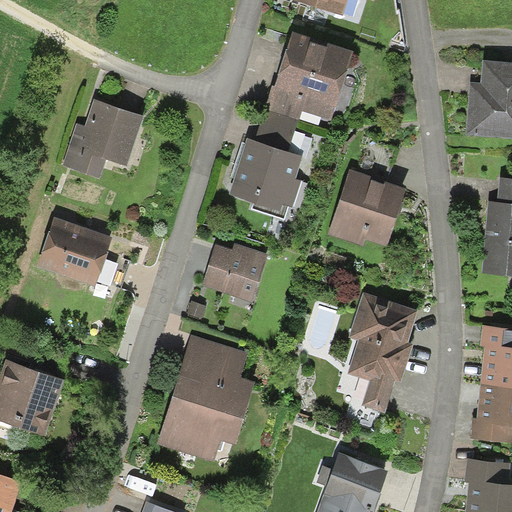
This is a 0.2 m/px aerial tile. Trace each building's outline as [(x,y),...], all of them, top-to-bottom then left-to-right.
[(288,0),(343,19),(349,0),(369,0),(371,1),(371,0),(288,0)] [(265,111),(299,121),(303,112),(332,121),(354,53),(293,34),(275,87),(273,86),(265,111)] [(466,136),(511,139),(511,63),(483,61),(481,84),(470,83),(466,136)] [(106,161),(127,168),(144,117),(94,100),(85,128),(77,125),(63,167),(100,180),(106,161)] [(255,142),(289,153),(299,121),(265,111),(255,142)] [(247,140),(230,197),(281,213),(283,206),(294,209),(302,182),(296,180),(303,157),(289,153),(255,142),(247,140)] [(407,189),(351,171),(329,235),(365,246),(367,241),(387,248),(401,207),(407,189)] [(511,179),(500,179),(498,204),(511,205),(511,179)] [(511,276),(511,205),(498,204),(489,204),(482,274),(511,276)] [(113,240),(55,218),(37,266),(96,288),(113,240)] [(216,245),(202,286),(253,303),(270,256),(235,244),(232,251),(216,245)] [(358,341),(348,375),(370,382),(380,385),(382,378),(396,382),(402,384),(414,346),(408,344),(418,312),(363,295),(349,339),(358,341)] [(192,302),(188,314),(202,319),(207,307),(192,302)] [(477,420),(472,419),(471,439),(511,442),(511,331),(483,328),(481,347),(484,347),(477,420)] [(250,352),(192,334),(157,447),(214,464),(221,443),(235,448),(255,383),(241,378),(250,352)] [(0,379),(0,422),(46,438),(66,382),(6,361),(0,379)] [(385,414),(396,382),(382,378),(380,385),(370,382),(362,407),(385,414)] [(374,511),(389,473),(340,454),(318,511),(374,511)] [(511,464),(467,459),(465,483),(468,483),(465,511),(511,511),(511,486),(510,486),(511,464)] [(0,511),(11,511),(22,484),(0,475),(0,511)] [(171,511),(146,503),(142,511),(171,511)]
